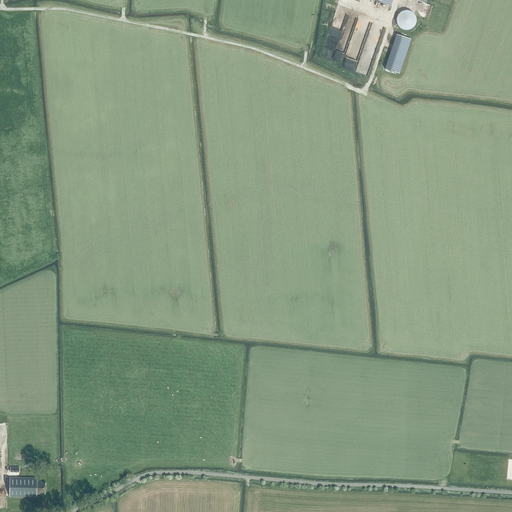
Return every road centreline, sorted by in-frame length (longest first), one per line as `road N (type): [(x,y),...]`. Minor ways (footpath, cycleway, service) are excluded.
road 1 (unclassified): [(71,511),(140,477),(166,473),(511,494)]
road 2 (track): [(387,29),(364,93),(240,46),(66,10),(0,9)]
